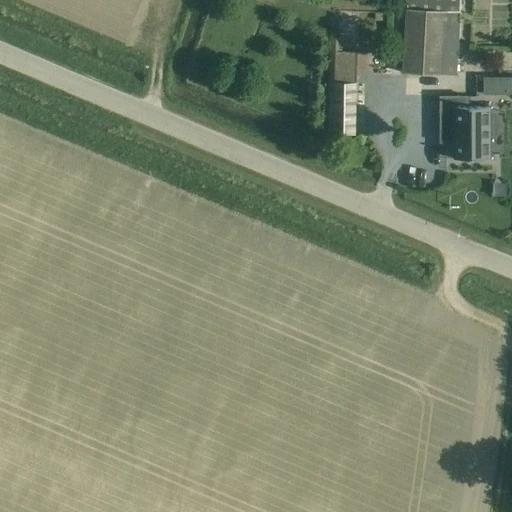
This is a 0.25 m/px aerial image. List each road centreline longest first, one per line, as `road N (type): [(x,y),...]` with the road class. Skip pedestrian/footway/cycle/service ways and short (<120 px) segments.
road 1 (unclassified): [(511,268),(0,53)]
road 2 (track): [(459,246),(449,295),(511,343)]
road 3 (track): [(154,118),(157,59),(178,0)]
